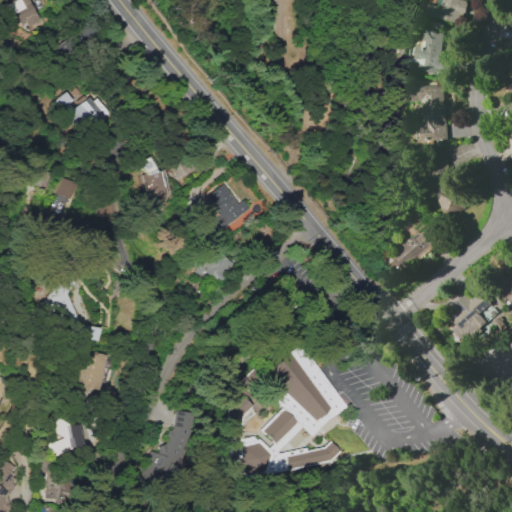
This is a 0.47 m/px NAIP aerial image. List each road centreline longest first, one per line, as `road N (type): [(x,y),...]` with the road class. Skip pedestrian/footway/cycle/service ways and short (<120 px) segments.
road 1 (secondary): [(511,445),(478,420),(389,320),(119,0)]
road 2 (residential): [(389,320),(509,218),(475,123),(474,87),(493,0)]
road 3 (residential): [(305,222),(249,267),(183,343),(83,511)]
